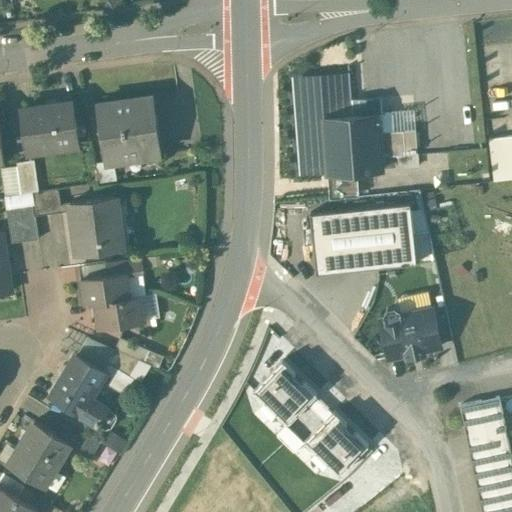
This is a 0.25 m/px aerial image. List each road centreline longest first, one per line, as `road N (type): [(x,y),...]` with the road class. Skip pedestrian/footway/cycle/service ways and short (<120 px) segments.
road 1 (residential): [(445,511),(426,438),(283,292),(239,264)]
road 2 (tertiary): [(114,511),(213,341),(239,264)]
road 3 (residential): [(0,59),(244,24)]
road 4 (tertiary): [(239,264),(247,202),(244,24)]
road 5 (residential): [(244,24),(468,0)]
